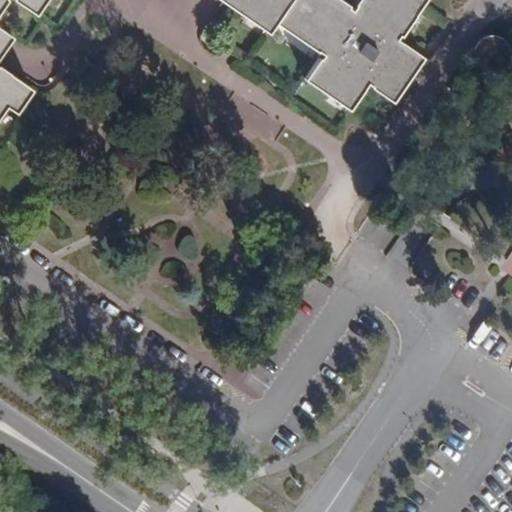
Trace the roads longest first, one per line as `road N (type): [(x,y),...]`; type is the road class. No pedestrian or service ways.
road 1 (residential): [(0,249),(253,427),(357,279),(374,290)]
road 2 (residential): [(332,511),(438,357)]
road 3 (residential): [(0,425),(129,511)]
